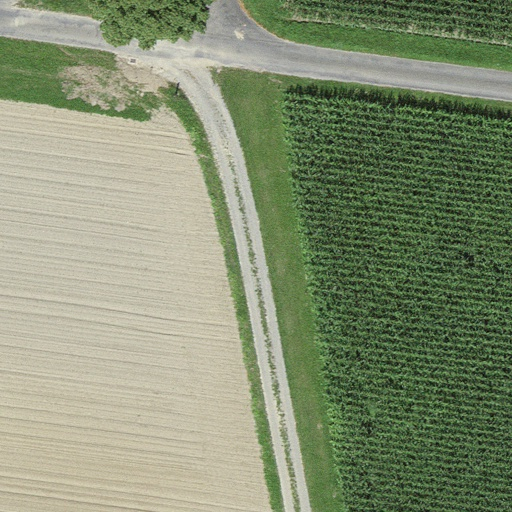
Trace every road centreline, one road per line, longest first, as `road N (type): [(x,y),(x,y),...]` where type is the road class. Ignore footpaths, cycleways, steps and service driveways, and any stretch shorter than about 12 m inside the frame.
road 1 (track): [(177,53),(231,132),(300,511)]
road 2 (track): [(0,24),(177,53),(256,57)]
road 3 (track): [(511,89),(256,57)]
